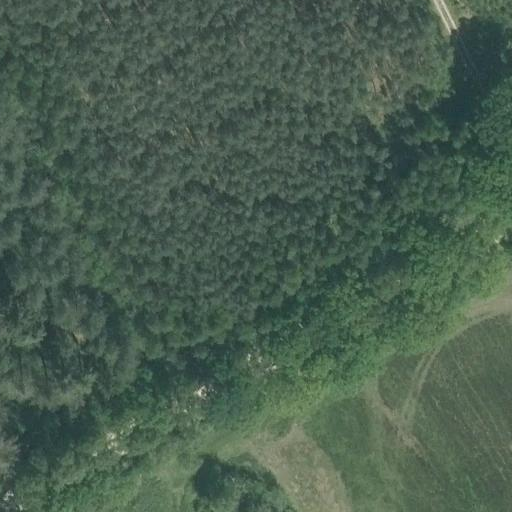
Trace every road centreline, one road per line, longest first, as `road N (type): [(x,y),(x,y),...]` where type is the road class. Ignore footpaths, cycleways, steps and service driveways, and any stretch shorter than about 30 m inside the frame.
road 1 (track): [(0,509),(511,227)]
road 2 (track): [(511,136),(436,0)]
